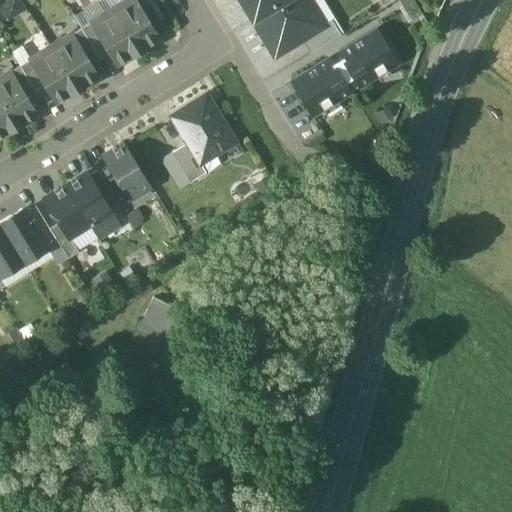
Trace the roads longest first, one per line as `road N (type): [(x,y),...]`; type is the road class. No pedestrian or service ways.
road 1 (tertiary): [(345,442),(413,184),(471,20)]
road 2 (residential): [(185,0),(215,48),(0,179)]
